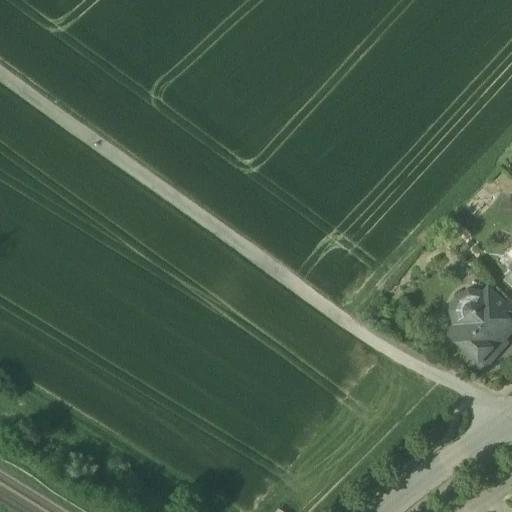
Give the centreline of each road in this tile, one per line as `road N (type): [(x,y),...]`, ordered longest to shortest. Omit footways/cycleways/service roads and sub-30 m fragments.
road 1 (unclassified): [(0,71),(354,325),(511,419)]
road 2 (residential): [(382,511),(511,422)]
